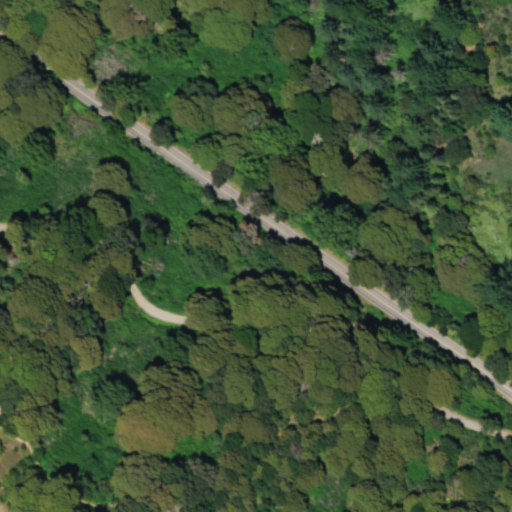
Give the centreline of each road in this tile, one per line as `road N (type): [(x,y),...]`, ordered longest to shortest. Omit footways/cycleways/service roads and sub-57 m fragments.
road 1 (secondary): [(0,35),(511,395)]
road 2 (residential): [(511,453),(376,402),(297,359),(211,352),(138,319),(67,269),(0,242)]
